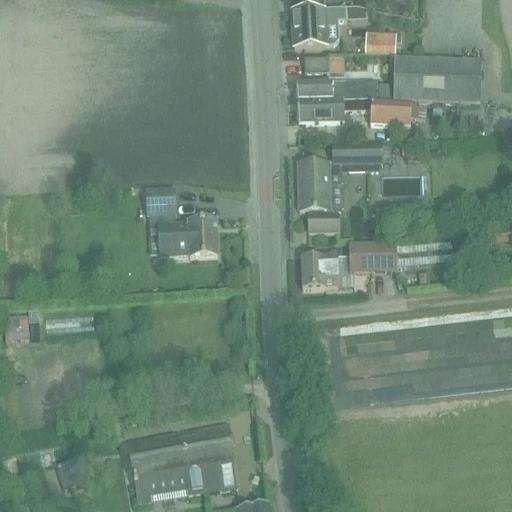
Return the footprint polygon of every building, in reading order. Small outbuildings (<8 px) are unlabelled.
[(346,11),(334,12),(292,15),(295,53),(327,51),(327,49),(335,49),(340,43),(338,25),(347,25),(346,11)] [(366,35),(365,57),(396,59),(397,37),(366,35)] [(329,78),(329,62),(304,62),(304,78),(329,78)] [(480,109),(480,67),(421,64),(395,63),(393,107),(426,107),(433,108),(458,108),(480,109)] [(333,85),(297,87),(297,106),(334,105),(373,103),(373,105),(377,105),(377,86),(333,87),(333,85)] [(426,123),(426,107),(393,107),(377,107),(377,105),(373,105),(373,103),(334,105),(297,106),(298,128),(344,126),(344,118),(372,117),(371,129),(411,130),(411,123),(426,123)] [(383,168),(382,153),(382,147),(332,147),(332,168),(381,168),(383,168)] [(330,189),(329,168),(298,169),(300,216),(310,216),(311,220),(309,220),(309,238),(341,237),(340,215),(345,215),(345,189),(342,188),(330,189)] [(176,219),(175,193),(147,194),(148,220),(160,220),(176,219)] [(160,262),(189,260),(190,262),(218,261),(217,225),(188,226),(188,228),(176,229),(176,219),(160,220),(160,230),(158,230),(160,262)] [(397,245),(349,247),(350,277),(397,276),(397,245)] [(510,251),(488,250),(487,260),(510,261),(510,251)] [(339,293),(338,261),(301,262),(302,294),(339,293)] [(136,510),(152,507),(151,502),(188,495),(189,501),(237,492),(228,430),(125,448),(136,510)] [(86,460),(82,461),(57,469),(64,493),(92,484),(86,460)]
